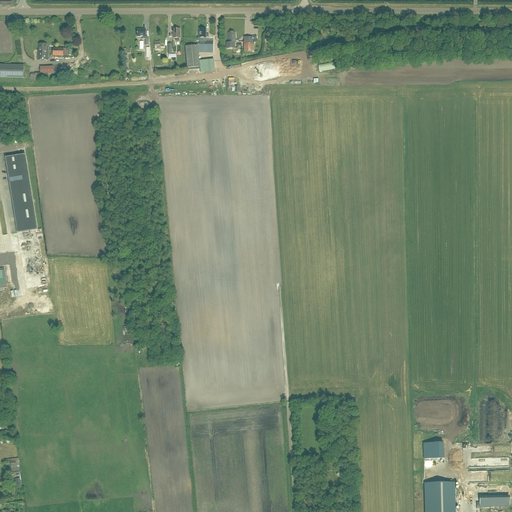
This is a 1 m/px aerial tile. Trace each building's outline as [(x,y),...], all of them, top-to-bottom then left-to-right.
[(206,46),(206,41),(206,29),(199,29),(199,38),(197,38),(197,41),(199,42),(199,45),(199,46),(206,46)] [(149,46),(149,37),(146,37),(146,30),(137,30),(137,37),(141,37),(141,40),(145,40),(145,46),(149,46)] [(234,33),(234,32),(230,32),(230,33),(228,33),(228,43),(226,43),(226,49),(236,49),(235,33),(234,33)] [(252,53),(252,38),(244,38),(244,53),(245,53),(245,55),(251,55),(251,53),(252,53)] [(213,41),(206,41),(206,46),(199,46),(199,45),(198,45),(198,46),(198,53),(213,53),(213,41)] [(47,48),(47,45),(39,45),(39,52),(38,52),(38,61),(48,61),(48,48),(47,48)] [(188,71),(200,70),(199,61),(198,53),(198,46),(185,47),(187,68),(188,71)] [(214,60),(199,61),(200,70),(215,69),(214,60)] [(333,62),(318,65),(319,72),(335,69),(333,62)] [(0,77),(24,78),(24,66),(0,64),(0,77)] [(40,74),(35,74),(35,80),(54,79),(53,67),(40,67),(40,74)] [(15,156),(17,164),(18,172),(28,171),(26,155),(15,156)] [(15,156),(5,158),(6,166),(17,164),(15,156)] [(8,174),(18,172),(17,164),(6,166),(8,174)] [(10,186),(30,182),(28,171),(18,172),(8,174),(10,186)] [(11,194),(31,190),(30,182),(10,186),(11,194)] [(13,209),(34,206),(31,190),(11,194),(13,209)] [(16,225),(37,222),(34,206),(13,209),(16,225)] [(17,233),(38,230),(37,222),(16,225),(17,233)] [(442,444),(424,444),(424,460),(443,460),(442,444)] [(338,472),(343,477),(348,471),(343,466),(338,472)] [(454,511),(454,482),(424,483),(424,511),(454,511)]
